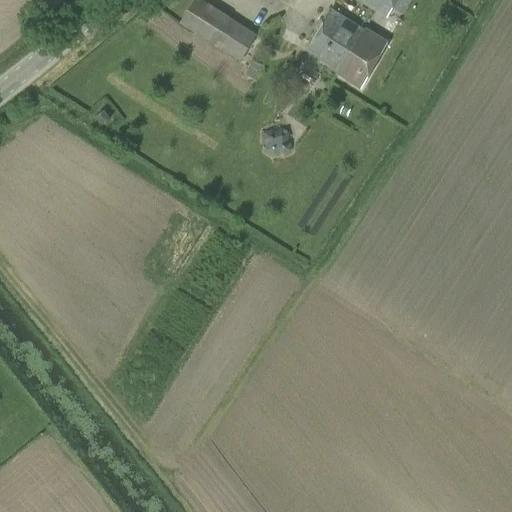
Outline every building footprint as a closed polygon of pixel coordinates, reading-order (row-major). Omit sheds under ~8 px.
[(240,62),(257,34),(202,0),(194,0),(179,24),(240,62)] [(357,0),(386,17),(396,0),(357,0)] [(339,40),(350,22),(331,11),(307,50),(339,69),(347,57),(349,59),(355,49),(339,40)] [(339,69),(337,73),(360,87),(387,43),(365,30),(364,31),(350,22),(339,40),(355,49),(349,59),(347,57),(339,69)] [(251,60),(243,75),(256,82),(263,66),(251,60)] [(102,125),(110,119),(104,111),(96,117),(102,125)] [(289,133),(282,127),(275,131),(272,129),(264,133),(263,141),(266,144),(266,151),(273,156),(280,153),(283,155),(291,152),(291,143),(289,141),(289,133)]
